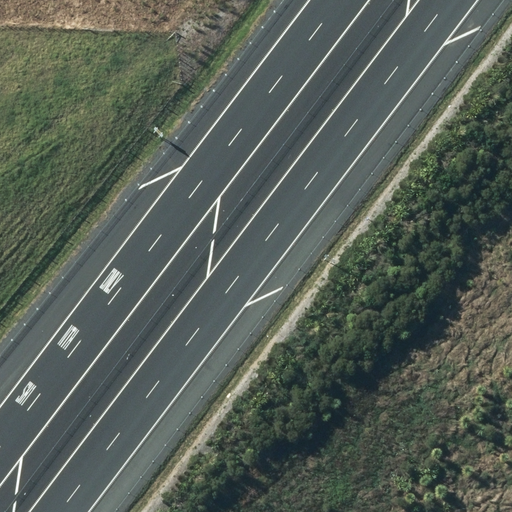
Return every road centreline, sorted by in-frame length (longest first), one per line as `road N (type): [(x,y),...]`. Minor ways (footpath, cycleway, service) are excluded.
road 1 (motorway): [(442,0),(51,511)]
road 2 (motorway): [(0,465),(345,0)]
